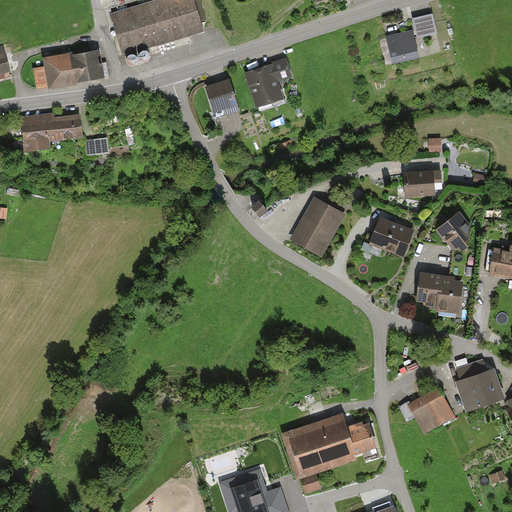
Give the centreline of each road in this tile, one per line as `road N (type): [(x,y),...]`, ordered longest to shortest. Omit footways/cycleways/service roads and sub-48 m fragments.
road 1 (unclassified): [(374,314),(253,227),(231,201),(170,77)]
road 2 (residential): [(412,0),(170,77)]
road 3 (unclassified): [(0,106),(170,77)]
